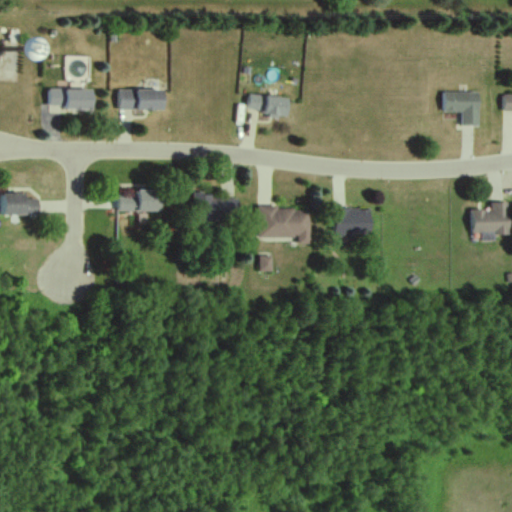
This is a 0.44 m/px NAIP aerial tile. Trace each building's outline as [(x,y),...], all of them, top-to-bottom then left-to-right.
[(92,110),(92,90),(48,90),(48,110),(92,110)] [(163,91),(118,91),(118,111),(163,111),(163,91)] [(475,93),(439,92),(439,113),(457,113),(457,127),(474,127),(475,93)] [(286,119),(289,101),(251,93),(247,110),(286,119)] [(511,95),(498,96),(498,112),(511,111),(511,95)] [(117,213),(160,213),(160,192),(117,192),(117,213)] [(0,215),(37,216),(37,206),(28,206),(28,195),(3,195),(3,204),(0,204),(0,215)] [(193,222),(238,222),(238,197),(193,197),(193,222)] [(466,234),(476,233),(476,240),(504,238),(503,202),(485,203),(485,211),(465,212),(466,234)] [(297,239),(297,246),(310,246),(310,208),(258,209),(258,239),(297,239)] [(371,209),(333,209),(333,238),(371,238),(371,209)]
